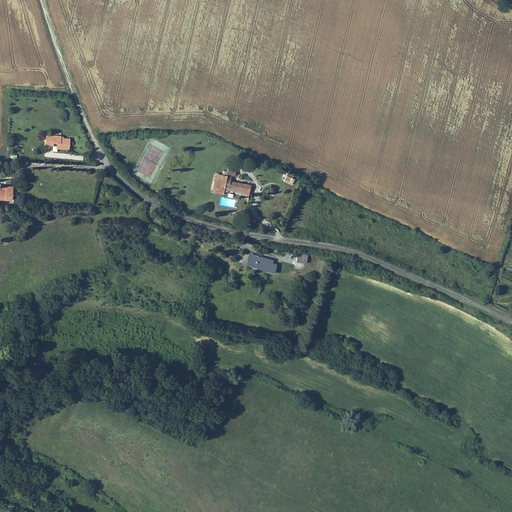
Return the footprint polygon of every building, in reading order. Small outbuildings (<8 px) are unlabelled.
[(78,151),(78,143),(72,142),(70,142),(70,140),(70,139),(62,139),(62,142),(54,142),(53,149),(65,150),(65,151),(78,151)] [(249,183),(228,180),(229,174),(233,174),(234,167),(226,165),(224,174),(221,173),(221,176),(215,175),(215,178),(213,178),(212,185),(218,191),(222,192),(223,186),(223,184),(228,184),(227,187),(239,189),(239,191),(243,192),(243,193),(248,194),(249,183)] [(287,180),(292,183),(291,185),(294,187),(297,180),(295,179),(296,177),(290,174),(287,180)] [(218,191),(212,185),(211,193),(222,195),(222,192),(218,191)] [(0,199),(18,201),(18,188),(11,187),(11,191),(7,191),(7,188),(0,187),(0,199)] [(275,264),(276,262),(256,255),(252,268),(260,270),(261,268),(277,273),(280,266),(275,264)] [(311,260),(301,257),(299,263),(310,266),(311,260)]
